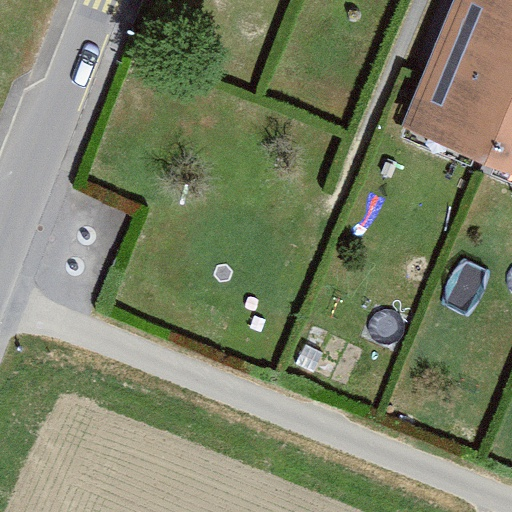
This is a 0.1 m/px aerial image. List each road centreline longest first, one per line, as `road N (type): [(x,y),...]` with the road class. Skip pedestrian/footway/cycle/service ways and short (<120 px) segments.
road 1 (residential): [(0,292),(511,497)]
road 2 (residential): [(0,234),(98,0)]
